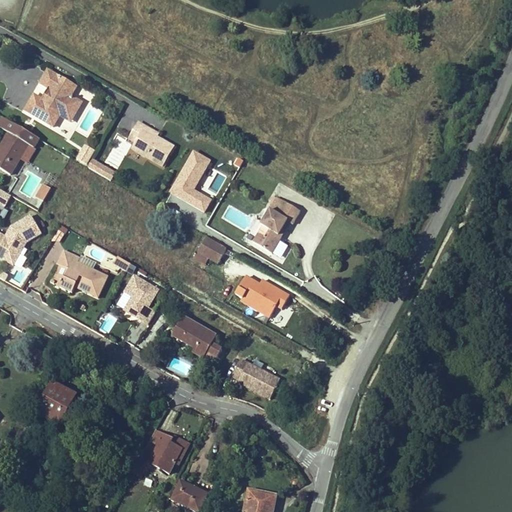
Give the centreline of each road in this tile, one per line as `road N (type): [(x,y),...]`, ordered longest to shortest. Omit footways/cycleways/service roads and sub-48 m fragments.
road 1 (residential): [(511,73),(345,397),(326,463)]
road 2 (unclassified): [(0,293),(247,419),(270,441),(326,463)]
road 3 (unknown): [(303,211),(314,284),(381,327)]
